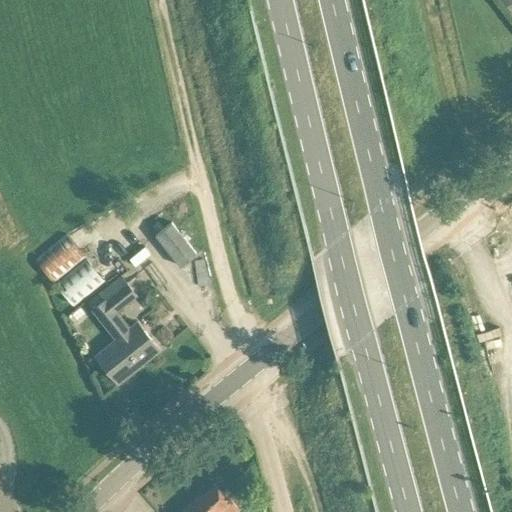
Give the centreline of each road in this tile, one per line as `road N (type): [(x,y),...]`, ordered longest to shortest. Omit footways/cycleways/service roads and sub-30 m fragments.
road 1 (tertiary): [(84,511),(329,302),(511,163)]
road 2 (primary): [(282,0),(409,511)]
road 3 (primary): [(461,511),(334,0)]
road 4 (track): [(259,335),(232,303),(158,0)]
road 5 (track): [(259,335),(316,511)]
